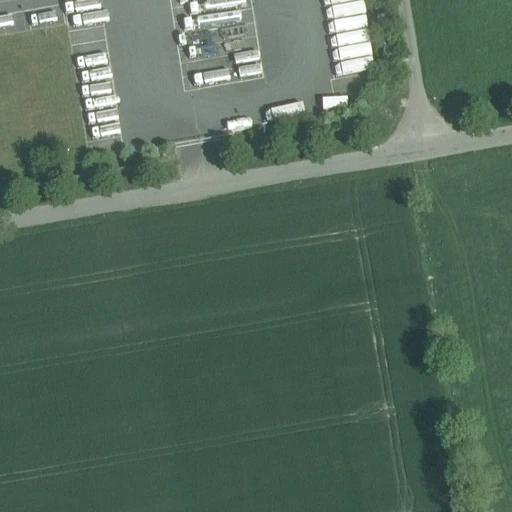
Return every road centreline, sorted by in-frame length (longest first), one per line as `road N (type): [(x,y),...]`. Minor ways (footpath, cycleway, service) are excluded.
road 1 (unclassified): [(426,149),(0,221)]
road 2 (unclassified): [(403,0),(426,149)]
